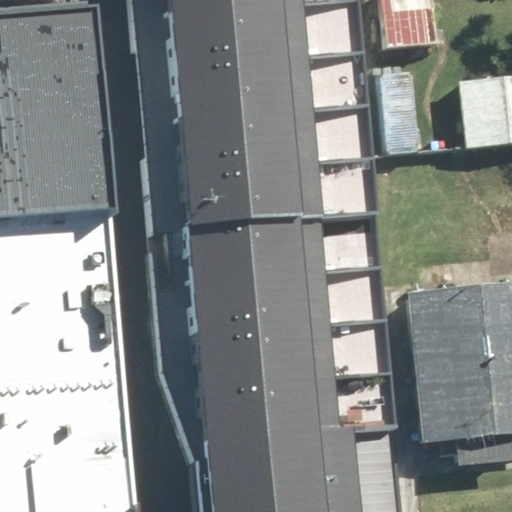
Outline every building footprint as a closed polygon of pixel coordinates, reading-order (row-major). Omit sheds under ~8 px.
[(0,0),(0,511),(118,511),(78,0),(0,0)] [(170,0),(215,511),(353,511),(308,0),(170,0)] [(432,46),(429,0),(373,0),(377,50),(432,46)] [(406,70),(374,73),(382,163),(414,160),(406,70)] [(511,144),(511,75),(454,81),(461,149),(511,144)] [(511,438),(511,284),(399,293),(411,446),(511,438)]
